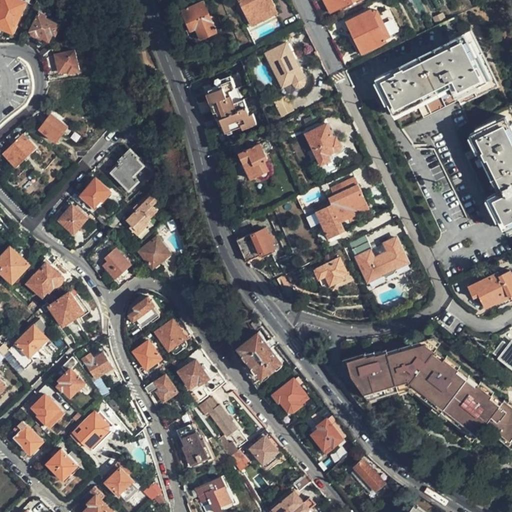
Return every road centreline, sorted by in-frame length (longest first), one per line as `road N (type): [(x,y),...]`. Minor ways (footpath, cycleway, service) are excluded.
road 1 (residential): [(112,305),(134,285),(158,284),(177,298),(348,511)]
road 2 (secondary): [(144,0),(225,245),(275,320)]
road 3 (residential): [(301,0),(442,296)]
road 4 (secondary): [(275,320),(384,452),(467,511)]
road 5 (residential): [(180,511),(173,466),(119,349),(112,305)]
road 6 (residential): [(442,296),(416,316),(372,329),(303,316),(275,320)]
road 7 (residential): [(33,225),(117,131)]
road 8 (residential): [(0,134),(40,90),(26,52),(0,50)]
